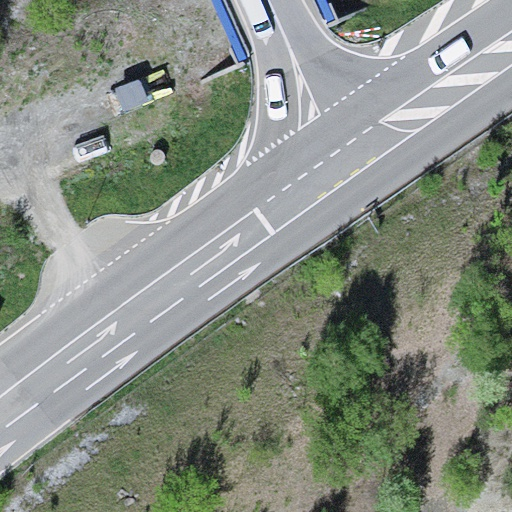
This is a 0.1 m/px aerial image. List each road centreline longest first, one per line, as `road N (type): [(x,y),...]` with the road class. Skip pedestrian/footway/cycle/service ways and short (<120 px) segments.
road 1 (primary): [(342,162),(0,414)]
road 2 (primary): [(511,43),(342,162)]
road 3 (tertiary): [(267,0),(342,162)]
